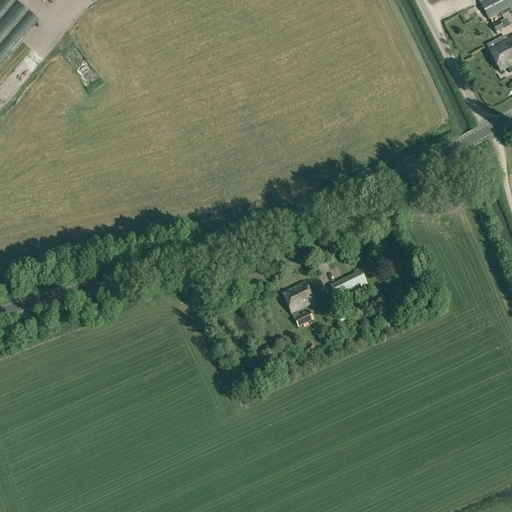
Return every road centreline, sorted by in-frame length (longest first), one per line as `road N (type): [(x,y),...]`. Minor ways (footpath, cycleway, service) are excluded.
road 1 (tertiary): [(0,311),(329,208),(447,151)]
road 2 (unclassified): [(447,151),(461,189),(455,205),(375,217),(193,305)]
road 3 (unclassified): [(490,129),(420,0)]
